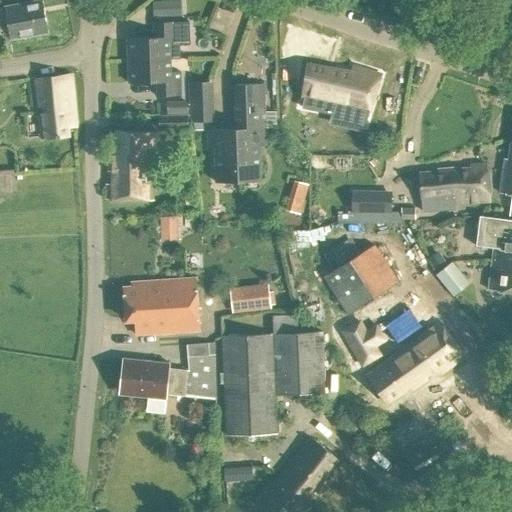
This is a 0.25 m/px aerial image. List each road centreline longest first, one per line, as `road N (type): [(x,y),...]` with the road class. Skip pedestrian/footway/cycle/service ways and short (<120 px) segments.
road 1 (residential): [(73,511),(94,315),(87,40)]
road 2 (residential): [(511,79),(262,0)]
road 3 (residential): [(390,511),(483,457),(511,456)]
